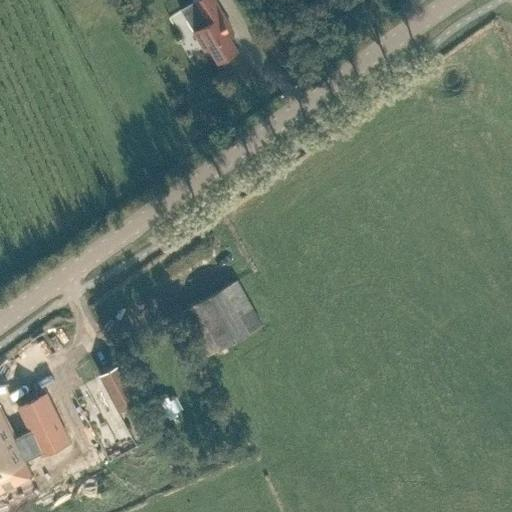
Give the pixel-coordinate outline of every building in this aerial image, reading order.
[(213,0),(196,0),(181,9),(204,49),(210,46),(218,60),(236,49),(227,34),(232,31),(213,0)] [(237,279),(181,311),(207,356),(263,324),(237,279)] [(120,368),(102,377),(120,414),(139,405),(120,368)] [(20,401),(3,410),(46,494),(63,486),(44,448),(59,441),(40,404),(25,411),(20,401)] [(0,474),(25,462),(0,410),(0,474)] [(0,492),(32,477),(25,462),(0,474),(0,492)]
